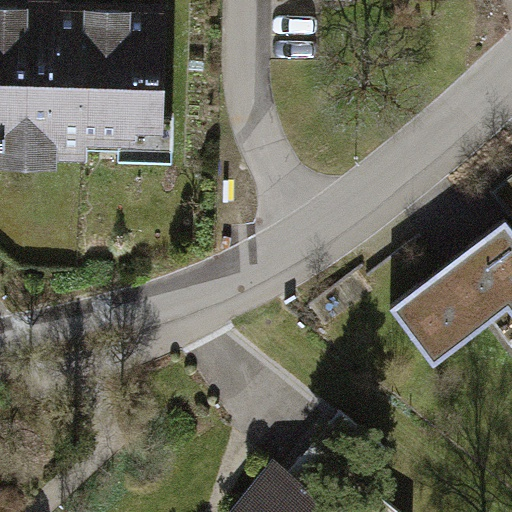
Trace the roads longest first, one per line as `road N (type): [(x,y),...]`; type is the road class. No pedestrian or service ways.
road 1 (residential): [(0,348),(82,338),(324,233)]
road 2 (residential): [(324,233),(242,83),(244,0)]
road 3 (residential): [(324,233),(511,109)]
